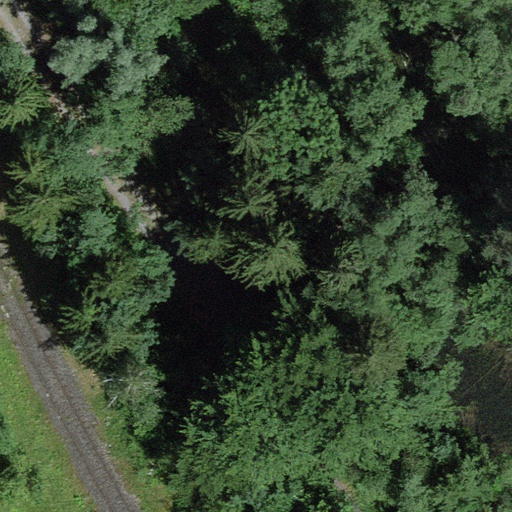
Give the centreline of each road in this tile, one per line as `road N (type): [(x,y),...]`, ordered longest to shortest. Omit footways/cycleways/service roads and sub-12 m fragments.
road 1 (track): [(361,511),(99,151),(0,0)]
road 2 (unknown): [(167,239),(199,0)]
